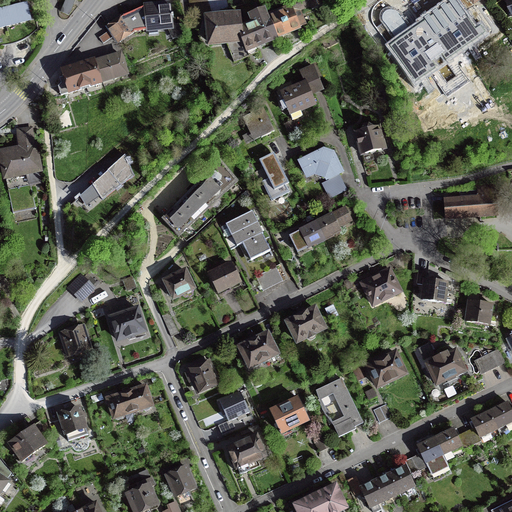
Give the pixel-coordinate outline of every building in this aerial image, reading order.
[(65,0),(60,13),(69,16),(75,0),(65,0)] [(199,0),(198,0),(190,3),(195,19),(228,9),(227,7),(249,0),(199,0)] [(326,0),(296,0),(301,10),(311,6),(313,9),(328,3),(326,0)] [(481,23),(475,28),(458,0),(444,0),(425,14),(385,44),(415,87),(487,31),(481,23)] [(171,4),(148,6),(145,7),(126,14),(124,16),(116,21),(108,28),(110,30),(112,38),(117,45),(134,32),(149,30),(173,28),(171,4)] [(0,28),(30,21),(27,8),(26,6),(0,11),(0,28)] [(307,24),(298,7),(293,9),(292,6),(268,15),(265,9),(250,15),(253,24),(242,28),(241,15),(203,18),(201,30),(208,31),(210,44),(226,42),(234,62),(257,51),(254,46),(260,44),(303,26),(307,24)] [(373,20),(363,27),(370,37),(380,30),(373,20)] [(103,44),(112,38),(110,30),(99,38),(103,44)] [(127,76),(121,54),(94,63),(98,78),(113,74),(114,80),(127,76)] [(60,96),(100,84),(98,78),(94,63),(93,61),(63,71),(67,82),(60,84),(58,87),(60,96)] [(314,105),(308,91),(320,85),(315,73),(302,78),(305,85),(281,95),(290,116),(314,105)] [(261,139),(274,132),(262,109),(242,119),(249,134),(256,130),(261,139)] [(289,137),(295,134),(292,126),(286,128),(289,137)] [(383,149),(384,149),(378,127),(372,129),(368,126),(363,127),(361,131),(361,132),(355,134),(361,155),(362,155),(364,163),(385,157),(383,149)] [(33,147),(31,130),(22,131),(24,148),(0,153),(0,154),(12,214),(35,210),(30,186),(40,183),(37,172),(39,171),(34,146),(33,147)] [(335,175),(340,173),(336,164),(331,154),(324,151),(300,163),(307,177),(316,172),(325,175),(327,179),(335,175)] [(289,193),(284,184),(288,183),(273,153),(260,159),(270,179),(262,183),(271,202),(289,193)] [(135,176),(125,155),(102,177),(79,197),(86,206),(99,197),(103,200),(120,186),(135,176)] [(179,235),(235,182),(218,164),(209,175),(205,180),(198,189),(193,195),(187,200),(178,208),(175,211),(165,220),(179,235)] [(330,198),(343,191),(337,178),(323,185),(330,198)] [(445,220),(495,216),(493,186),(477,188),(478,199),(444,201),(445,220)] [(297,253),(324,240),(340,233),(337,228),(340,226),(339,224),(338,222),(348,217),(345,209),(316,224),(297,233),(289,237),(293,244),(297,253)] [(250,261),(269,252),(261,235),(262,234),(259,228),(257,224),(254,217),(251,213),(225,226),(231,237),(236,247),(242,244),(244,248),(250,261)] [(208,272),(220,296),(229,292),(228,289),(238,283),(234,275),(237,273),(235,268),(232,270),(229,266),(219,271),(217,267),(208,272)] [(268,271),(262,274),(255,277),(262,292),(266,290),(269,289),(272,287),(275,286),(279,284),(282,282),(275,267),(268,271)] [(399,293),(389,271),(362,285),(373,306),(399,293)] [(184,272),(160,284),(165,292),(168,291),(173,300),(184,294),(185,295),(187,296),(191,294),(192,292),(191,291),(193,290),(184,272)] [(81,302),(99,284),(89,273),(82,280),(79,277),(68,289),(81,302)] [(445,304),(447,284),(424,281),(425,273),(418,273),(417,285),(423,286),(421,301),(445,304)] [(135,288),(132,279),(123,281),(127,291),(135,288)] [(489,326),(492,306),(468,303),(465,323),(489,326)] [(330,320),(337,317),(332,306),(325,310),(330,320)] [(144,333),(137,310),(110,318),(117,341),(126,339),(129,341),(135,339),(135,336),(144,333)] [(307,313),(306,312),(293,319),(294,320),(287,323),(297,343),(305,339),(307,340),(308,341),(310,341),(312,340),(314,339),(315,337),(315,336),(315,334),(324,329),(314,310),(307,313)] [(178,334),(168,313),(161,316),(171,338),(178,334)] [(67,356),(89,348),(82,328),(61,335),(67,356)] [(276,355),(267,335),(239,348),(249,368),(276,355)] [(454,377),(464,372),(455,352),(450,354),(447,346),(437,351),(440,356),(432,360),(434,362),(426,366),(436,385),(446,381),(447,383),(456,379),(454,377)] [(498,350),(491,354),(474,362),(480,375),(490,370),(497,367),(501,365),(504,364),(498,350)] [(405,375),(395,354),(367,367),(377,388),(405,375)] [(185,374),(189,384),(193,382),(197,392),(216,383),(208,363),(188,371),(189,373),(185,374)] [(352,369),(355,374),(361,371),(358,366),(352,369)] [(337,436),(362,424),(341,380),(316,391),(320,400),(332,394),(344,417),(332,425),(337,436)] [(129,393),(128,388),(121,390),(123,395),(120,396),(107,400),(113,419),(117,421),(120,420),(123,416),(141,410),(147,411),(151,407),(145,387),(132,392),(129,393)] [(240,394),(221,402),(229,421),(248,413),(240,394)] [(281,434),(307,421),(297,400),(270,412),(281,434)] [(474,428),(479,438),(511,422),(511,410),(510,411),(507,404),(494,410),(486,414),(471,421),(474,428)] [(379,424),(392,418),(386,405),(373,411),(379,424)] [(87,436),(78,410),(59,416),(68,442),(87,436)] [(45,437),(39,423),(9,444),(22,462),(45,446),(41,440),(45,437)] [(465,433),(456,437),(461,446),(463,451),(472,446),(481,442),(479,438),(474,428),(465,433)] [(420,454),(425,464),(461,446),(456,437),(453,430),(441,436),(430,441),(417,447),(420,454)] [(319,452),(331,446),(325,434),(313,440),(319,452)] [(237,470),(240,475),(249,471),(247,465),(265,457),(256,437),(227,449),(236,470),(237,470)] [(411,475),(418,472),(427,468),(425,464),(420,454),(411,459),(404,462),(411,475)] [(10,470),(0,458),(0,470),(6,475),(10,470)] [(377,511),(380,511),(378,505),(406,492),(408,497),(416,494),(404,467),(395,472),(389,475),(385,473),(382,474),(381,478),(379,479),(365,486),(359,489),(361,492),(360,496),(361,499),(365,500),(371,511),(377,511)] [(166,476),(175,497),(194,488),(185,468),(166,476)] [(127,496),(133,511),(139,511),(156,505),(148,487),(153,485),(150,479),(143,482),(140,475),(128,480),(131,488),(127,489),(129,494),(127,496)] [(339,511),(345,509),(335,487),(294,506),(296,511),(339,511)] [(73,506),(81,502),(73,488),(65,493),(73,506)] [(511,511),(511,500),(490,511),(511,511)]
